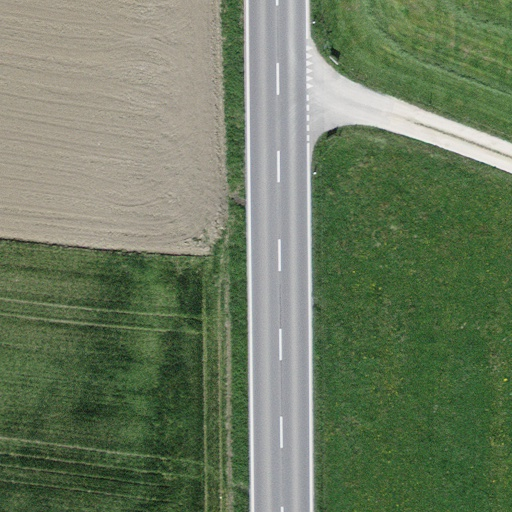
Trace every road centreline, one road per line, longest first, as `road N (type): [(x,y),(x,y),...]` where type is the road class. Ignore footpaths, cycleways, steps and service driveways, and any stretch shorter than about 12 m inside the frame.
road 1 (tertiary): [(282,511),(276,0)]
road 2 (track): [(511,165),(277,78)]
